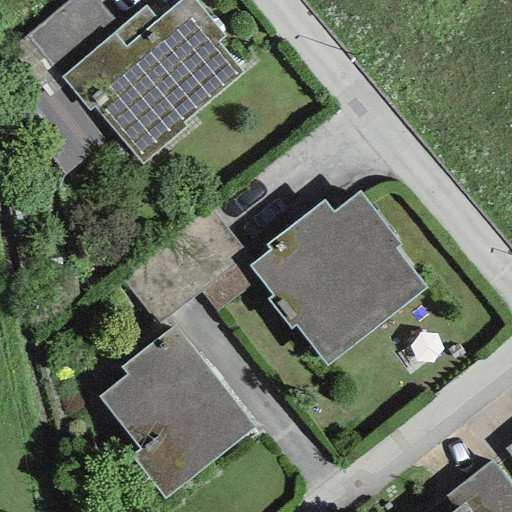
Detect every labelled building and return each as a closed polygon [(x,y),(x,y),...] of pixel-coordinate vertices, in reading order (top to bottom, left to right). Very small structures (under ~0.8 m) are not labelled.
[(69,0),(26,36),(60,77),(120,27),(97,0),(69,0)] [(120,27),(60,77),(89,112),(94,108),(142,165),(186,129),(182,124),(242,74),(216,43),(224,37),(193,0),(180,0),(156,20),(145,6),(120,27)] [(248,266),(254,274),(272,297),(267,300),(290,329),(295,326),(326,366),(426,288),(395,248),(400,245),(359,193),(355,196),(333,213),(327,206),(323,201),(266,246),(269,251),(248,266)] [(211,207),(117,278),(155,327),(200,293),(235,267),(229,258),(243,248),(211,207)] [(235,267),(200,293),(214,311),(249,284),(235,267)] [(252,428),(172,327),(121,367),(127,374),(98,397),(139,450),(130,456),(162,497),(252,428)] [(463,502),(470,511),(511,511),(511,488),(491,461),(444,497),(454,510),(463,502)] [(470,511),(463,502),(454,510),(451,511),(470,511)]
